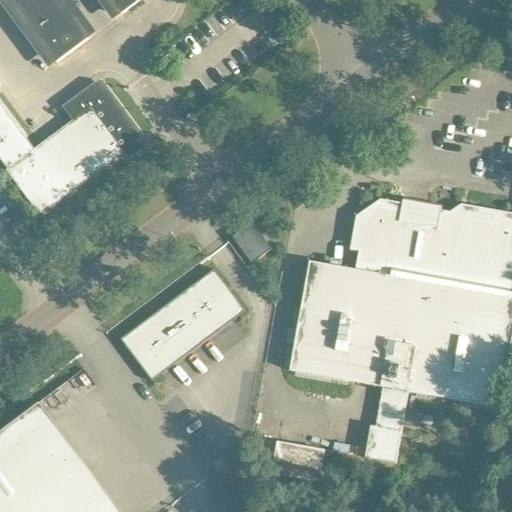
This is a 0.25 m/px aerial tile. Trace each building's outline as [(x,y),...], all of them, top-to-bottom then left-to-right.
[(59,0),(9,0),(57,63),(88,39),(59,0)] [(109,0),(120,15),(127,10),(140,0),(109,0)] [(0,105),(0,157),(10,170),(9,171),(41,214),(123,153),(128,160),(146,146),(145,145),(144,146),(139,138),(142,136),(105,86),(97,84),(64,108),(75,122),(35,152),(28,157),(25,152),(31,148),(0,105)] [(511,214),(462,205),(451,213),(437,211),(426,219),(415,217),(407,205),(381,201),(357,217),(351,251),(359,252),(356,271),(310,263),(290,372),(383,388),(376,428),(371,427),(366,459),(396,464),(409,393),(500,410),(511,344),(511,299),(507,299),(509,292),(511,292),(511,214)] [(272,250),(268,245),(253,224),(233,238),(249,260),(252,265),(272,250)] [(121,341),(152,383),(246,312),(215,270),(121,341)] [(0,511),(115,511),(35,405),(0,431),(0,511)] [(279,444),(276,476),(323,479),(325,447),(279,444)]
